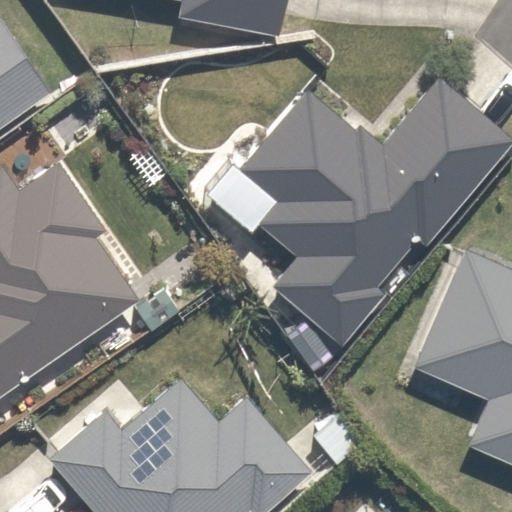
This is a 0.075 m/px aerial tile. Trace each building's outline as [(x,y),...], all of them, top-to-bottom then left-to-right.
[(27,0),(38,13),(268,40),(272,0),(27,0)] [(0,123),(36,98),(0,48),(0,123)] [(367,167),(298,106),(204,212),(275,275),(254,300),(317,355),(495,155),(429,97),(367,167)] [(0,396),(142,300),(64,186),(31,209),(1,187),(0,188),(0,396)] [(511,489),(511,275),(454,255),(410,380),(466,400),(443,465),(511,489)] [(260,511),(293,476),(226,404),(208,421),(180,390),(134,432),(101,416),(33,479),(64,511),(260,511)] [(364,511),(323,468),(276,511),(364,511)]
